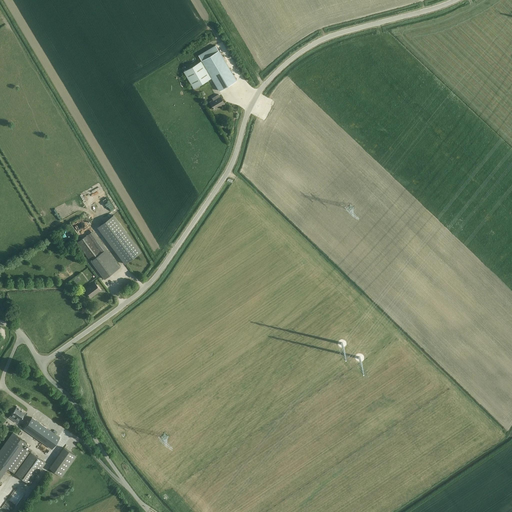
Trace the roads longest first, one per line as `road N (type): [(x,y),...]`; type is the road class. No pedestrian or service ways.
road 1 (unclassified): [(40,364),(149,284),(228,173),(250,109),(281,67),(329,36),(453,0)]
road 2 (unclassified): [(148,511),(40,364)]
